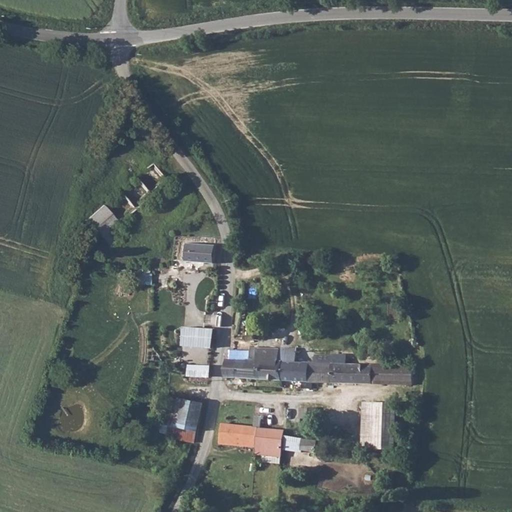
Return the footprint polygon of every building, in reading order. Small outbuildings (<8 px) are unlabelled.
[(88,217),(109,244),(121,235),(115,226),(169,182),(154,163),(88,217)] [(220,267),(220,245),(206,245),(179,243),(178,261),(220,267)] [(194,335),(196,324),(193,324),(185,323),(183,334),(194,335)] [(210,343),(213,327),(196,324),(194,335),(193,342),(210,343)] [(224,373),(225,377),(282,380),(282,379),(283,360),(277,359),(277,348),(250,347),(249,350),(230,350),(229,359),(226,359),(224,373)] [(282,379),(282,380),(361,383),(362,362),(345,361),(345,355),(314,353),(313,361),(303,361),(283,360),(282,379)] [(362,362),(361,383),(405,385),(416,385),(417,379),(420,379),(421,366),(415,366),(376,364),(376,362),(362,362)] [(206,375),(208,364),(190,365),(189,376),(206,375)] [(203,402),(203,401),(167,395),(162,424),(184,428),(198,431),(203,402)] [(365,402),(364,449),(395,449),(396,403),(365,402)] [(301,417),(318,418),(318,408),(301,407),(301,417)] [(222,424),(217,444),(258,447),(259,429),(255,429),(247,428),(247,426),(222,424)] [(196,440),(198,431),(184,428),(182,437),(196,440)] [(258,455),(283,457),(283,452),(283,451),(284,435),(285,430),(259,429),(258,447),(258,455)] [(303,438),(284,435),(283,451),(303,452),(303,438)] [(318,440),(303,438),(303,452),(317,453),(318,440)]
